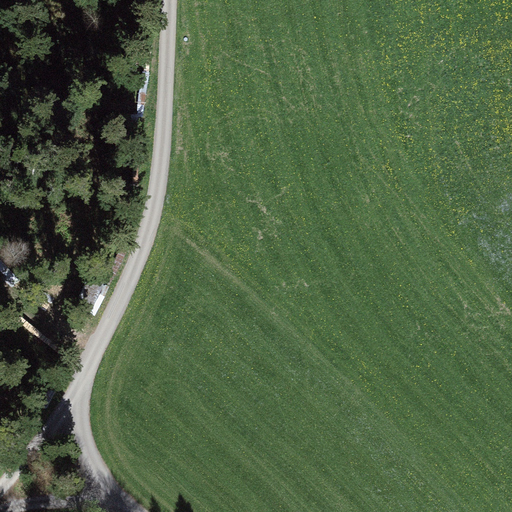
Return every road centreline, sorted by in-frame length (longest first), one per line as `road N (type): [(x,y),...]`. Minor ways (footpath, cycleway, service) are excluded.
road 1 (unclassified): [(127,511),(93,465),(80,420),(89,366),(152,205),(169,0)]
road 2 (track): [(0,489),(89,366)]
road 3 (track): [(123,508),(50,501),(2,511)]
